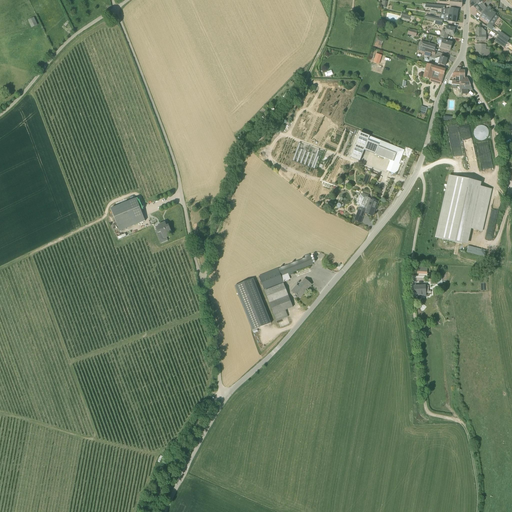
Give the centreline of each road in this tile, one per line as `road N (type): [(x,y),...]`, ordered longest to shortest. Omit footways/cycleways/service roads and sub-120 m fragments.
road 1 (unclassified): [(224,400),(295,328),(407,190),(462,52),(466,0)]
road 2 (residential): [(115,8),(175,168),(224,400)]
road 3 (track): [(417,167),(424,192),(409,274),(423,404),(467,434),(476,511)]
road 4 (track): [(333,0),(326,36),(295,96),(235,161),(200,279)]
road 5 (track): [(462,52),(495,130),(511,216)]
road 6 (residential): [(0,111),(69,37),(115,8)]
road 7 (unclassified): [(164,511),(224,400)]
